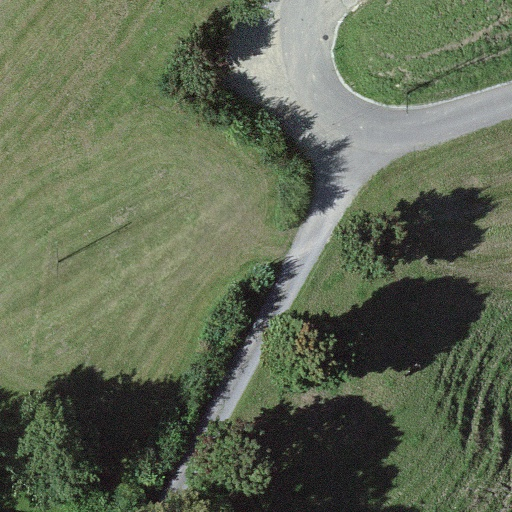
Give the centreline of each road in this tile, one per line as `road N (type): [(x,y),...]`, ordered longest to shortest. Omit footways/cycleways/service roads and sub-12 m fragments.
road 1 (track): [(365,130),(163,511)]
road 2 (unclassified): [(305,0),(304,69),(327,107),(365,130),(428,130),(511,103)]
